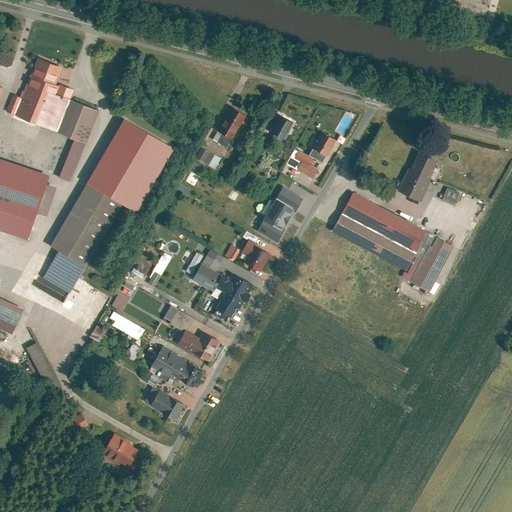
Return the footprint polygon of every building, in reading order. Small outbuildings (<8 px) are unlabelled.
[(14,113),(58,130),(70,98),(54,92),(55,89),(60,91),(63,82),(59,81),(64,67),(36,56),(20,96),(14,113)] [(20,96),(13,93),(6,110),(14,113),(20,96)] [(99,109),(70,98),(58,130),(75,137),(86,141),(99,109)] [(246,114),(232,106),(218,129),(232,138),(246,114)] [(293,121),(279,114),(270,131),(284,138),(293,121)] [(87,183),(122,203),(135,210),(172,146),(124,119),(87,183)] [(232,138),(218,129),(213,139),(227,147),(232,138)] [(335,138),(321,131),(312,146),(326,154),(335,138)] [(86,141),(75,137),(59,176),(71,181),(86,141)] [(284,144),(282,150),(290,154),(292,148),(284,144)] [(326,154),(312,146),(308,153),(315,157),(323,161),(326,154)] [(221,157),(203,147),(197,158),(215,168),(221,157)] [(300,149),(295,157),(302,161),(310,165),(315,157),(308,153),(300,149)] [(437,160),(418,151),(410,167),(409,167),(398,189),(420,200),(431,177),(429,176),(437,160)] [(45,174),(0,159),(0,227),(25,236),(33,211),(42,184),(45,174)] [(297,169),(314,178),(319,170),(310,165),(302,161),(297,169)] [(122,203),(87,183),(51,244),(59,249),(43,276),(71,292),(122,203)] [(54,188),(42,184),(33,211),(45,216),(54,188)] [(296,208),(302,196),(283,186),(277,198),(293,207),(296,208)] [(440,199),(454,204),(458,192),(445,186),(440,199)] [(426,230),(353,191),(332,230),(405,269),(426,230)] [(277,198),(275,197),(258,229),(278,241),(286,227),(283,225),(293,207),(277,198)] [(426,230),(405,269),(402,275),(429,290),(453,245),(426,230)] [(256,241),(249,238),(242,252),(248,255),(254,244),(256,241)] [(240,249),(232,244),(226,254),(234,259),(240,249)] [(271,253),(254,244),(248,255),(245,261),(261,270),(271,253)] [(216,269),(223,256),(209,248),(201,261),(216,269)] [(153,286),(171,256),(163,251),(145,282),(153,286)] [(201,261),(192,279),(213,291),(216,286),(223,273),(216,269),(201,261)] [(252,282),(232,271),(229,277),(222,289),(218,296),(220,297),(214,308),(216,309),(214,314),(226,320),(228,315),(230,316),(237,305),(239,307),(243,300),(244,301),(249,292),(247,291),(252,282)] [(223,273),(216,286),(222,289),(229,277),(223,273)] [(130,297),(119,291),(113,304),(123,310),(130,297)] [(23,306),(0,296),(0,325),(12,331),(23,306)] [(194,317),(171,305),(165,317),(186,328),(188,329),(194,317)] [(137,339),(143,328),(112,311),(106,322),(137,339)] [(107,328),(97,323),(90,335),(100,341),(107,328)] [(186,328),(178,343),(208,360),(219,339),(202,330),(199,336),(188,329),(186,328)] [(55,377),(36,340),(25,346),(43,383),(55,377)] [(133,360),(140,347),(131,342),(124,356),(133,360)] [(189,361),(163,346),(152,366),(179,380),(180,378),(189,361)] [(180,378),(193,385),(202,368),(189,361),(180,378)] [(184,403),(154,386),(146,402),(176,418),(184,403)] [(71,433),(87,425),(80,413),(64,421),(71,433)] [(139,447),(115,432),(102,452),(125,467),(139,447)]
